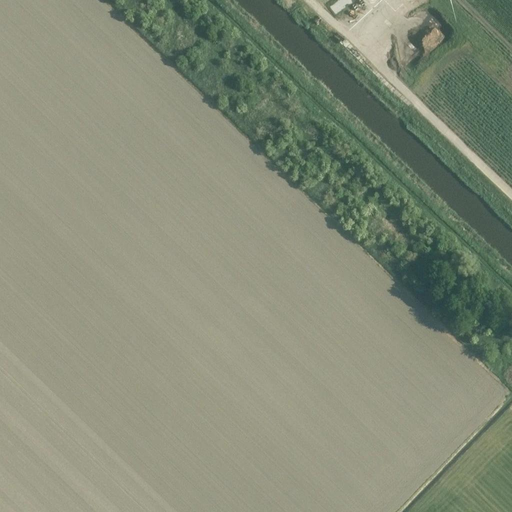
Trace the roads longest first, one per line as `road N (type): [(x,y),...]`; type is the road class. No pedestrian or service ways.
road 1 (track): [(206,0),(511,286)]
road 2 (track): [(307,0),(511,197)]
